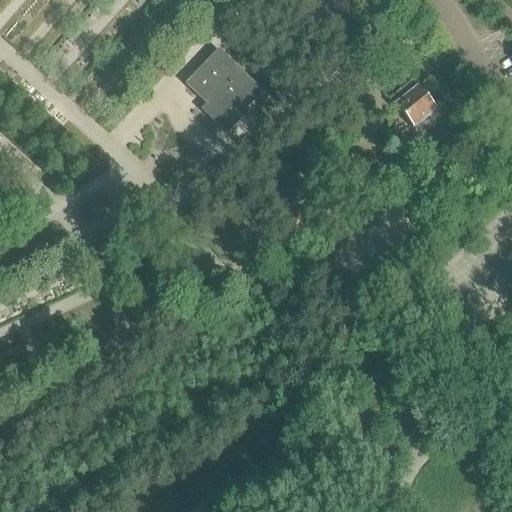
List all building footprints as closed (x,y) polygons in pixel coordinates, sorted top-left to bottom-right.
[(262,94),(220,54),(198,77),(196,75),(185,86),(208,108),(229,128),(262,94)] [(435,111),(418,89),(418,90),(412,83),(390,101),(395,108),(412,130),(435,111)] [(341,190),(388,158),(374,137),(327,170),(341,190)] [(263,199),(302,172),(291,155),(251,182),(263,199)] [(319,210),(303,186),(279,202),(295,226),(319,210)]
